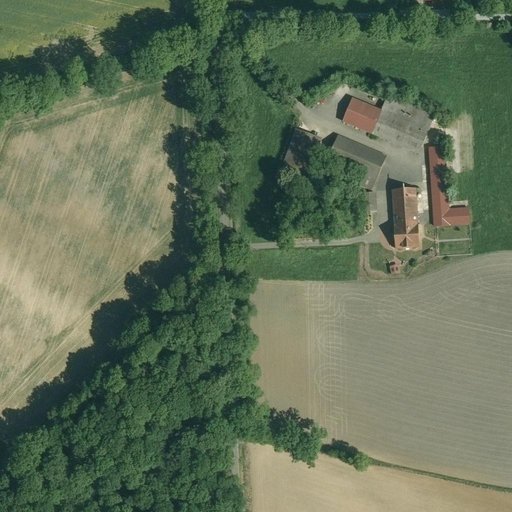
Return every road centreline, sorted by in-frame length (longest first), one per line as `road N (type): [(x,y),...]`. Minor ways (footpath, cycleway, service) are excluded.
road 1 (unclassified): [(237,511),(214,19)]
road 2 (unclassified): [(214,19),(511,24)]
